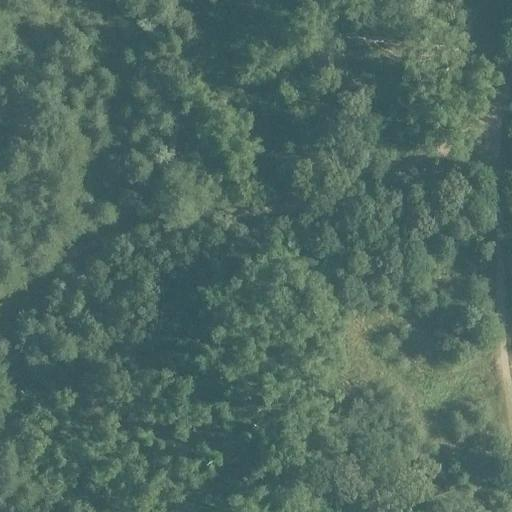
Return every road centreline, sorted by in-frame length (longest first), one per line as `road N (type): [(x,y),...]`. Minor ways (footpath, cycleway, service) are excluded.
road 1 (track): [(0,305),(52,258),(91,240),(308,205),(381,180),(470,124),(500,95)]
road 2 (track): [(500,95),(495,172),(511,412)]
